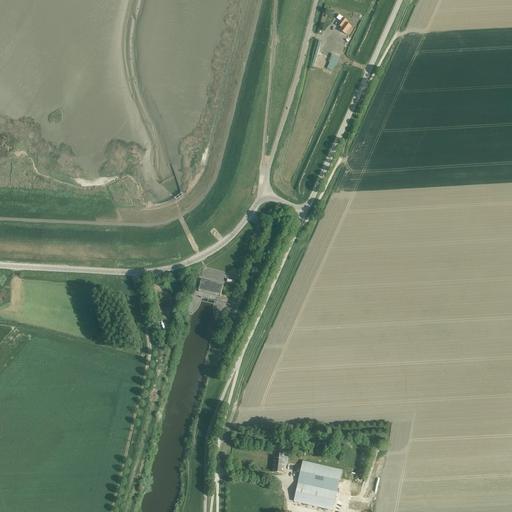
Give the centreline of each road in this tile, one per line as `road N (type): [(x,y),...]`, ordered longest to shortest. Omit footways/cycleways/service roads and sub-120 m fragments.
road 1 (track): [(135,272),(149,355),(111,511)]
road 2 (unclassified): [(305,212),(397,0)]
road 3 (tertiary): [(265,198),(264,176),(316,0)]
road 4 (tertiary): [(265,198),(200,257),(119,272)]
road 5 (unclassified): [(237,366),(305,212)]
road 6 (unclassified): [(205,511),(207,438),(237,366)]
road 7 (unclassified): [(211,511),(237,366)]
